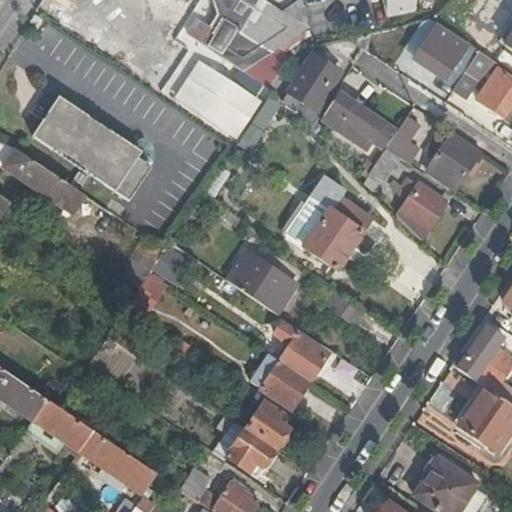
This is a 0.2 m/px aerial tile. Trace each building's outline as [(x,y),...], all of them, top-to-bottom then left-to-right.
[(265,57),(308,28),(306,27),(260,0),(212,0),(211,1),(217,18),(199,45),(242,75),(256,83),(265,89),(280,70),(265,57)] [(418,12),(415,0),(383,0),(387,19),(414,12),(418,12)] [(431,20),(426,0),(415,0),(418,12),(414,12),(417,23),(431,20)] [(150,22),(120,1),(111,15),(117,19),(113,25),(107,21),(98,34),(130,54),(135,44),(145,51),(153,38),(144,32),(150,22)] [(42,23),(34,17),(29,25),(37,30),(42,23)] [(477,52),(441,27),(434,37),(432,35),(425,45),(424,44),(413,61),(454,87),(477,52)] [(477,52),(454,87),(451,92),(465,101),(478,82),(491,61),(477,52)] [(309,133),(326,107),(321,103),(340,75),(312,57),(293,85),(294,86),(282,105),(309,133)] [(500,67),(491,61),(478,82),(485,88),(497,72),(500,67)] [(511,80),(511,74),(500,67),(497,72),(511,80)] [(502,119),(511,105),(511,80),(497,72),(485,88),(477,101),(486,107),(485,108),(502,119)] [(249,94),(256,83),(242,75),(235,86),(248,95),(249,94)] [(270,94),(265,89),(256,83),(249,94),(264,104),(270,94)] [(236,145),(264,104),(249,94),(248,95),(221,136),(236,145)] [(38,109),(32,118),(41,123),(31,139),(128,203),(151,170),(138,161),(142,155),(58,98),(47,114),(38,109)] [(384,150),(392,138),(335,101),(317,127),(360,155),(366,145),(381,155),(384,150)] [(397,159),(406,164),(413,155),(403,147),(414,130),(402,122),(392,138),(384,150),(397,159)] [(454,191),(479,152),(452,134),(445,145),(435,139),(424,156),(433,162),(426,173),(454,191)] [(14,151),(0,141),(0,167),(3,169),(14,151)] [(397,159),(384,150),(381,155),(370,171),(383,180),(397,159)] [(14,151),(3,169),(2,170),(73,217),(85,198),(14,151)] [(368,175),(361,184),(368,190),(375,180),(368,175)] [(445,204),(417,186),(417,187),(407,180),(396,196),(406,202),(399,213),(426,232),(445,204)] [(328,211),(361,233),(370,219),(318,183),(309,198),(328,211)] [(0,217),(9,204),(0,197),(0,217)] [(284,235),(303,248),(328,211),(309,198),(284,235)] [(111,200),(104,210),(118,220),(125,209),(111,200)] [(336,270),(361,233),(328,211),(303,248),(336,270)] [(161,257),(165,251),(147,238),(119,278),(139,291),(149,275),(161,257)] [(226,282),(276,316),(295,287),(246,252),(226,282)] [(173,265),(161,257),(149,275),(161,283),(173,265)] [(161,283),(149,275),(139,291),(129,307),(145,317),(166,286),(161,283)] [(279,362),(309,382),(324,360),(315,352),(317,349),(280,324),(274,333),(290,344),(279,362)] [(465,359),(460,356),(452,367),(485,389),(511,406),(511,390),(500,382),(511,363),(511,360),(496,350),(503,338),(487,327),(465,359)] [(117,344),(108,338),(102,346),(111,351),(117,344)] [(315,352),(324,360),(327,355),(317,349),(315,352)] [(293,406),(309,382),(279,362),(268,355),(249,383),(280,404),(284,399),(293,406)] [(44,401),(0,370),(0,401),(30,421),(44,401)] [(511,406),(485,389),(461,426),(499,451),(511,432),(511,406)] [(290,411),(293,406),(284,399),(280,404),(290,411)] [(94,434),(59,410),(44,401),(30,421),(25,428),(1,462),(0,463),(0,474),(5,478),(33,438),(54,453),(61,443),(79,454),(94,434)] [(277,423),(281,416),(264,404),(247,429),(276,448),(288,431),(277,423)] [(293,423),(281,416),(277,423),(288,431),(293,423)] [(245,430),(225,417),(217,429),(227,435),(214,455),(225,462),(226,460),(255,479),(273,453),(243,433),(245,430)] [(0,460),(1,462),(25,428),(17,422),(2,444),(0,442),(0,460)] [(155,476),(94,434),(79,454),(133,491),(142,497),(155,476)] [(439,511),(460,511),(479,484),(440,458),(427,476),(425,474),(424,477),(429,480),(417,497),(439,511)] [(194,470),(179,492),(208,511),(251,511),(258,503),(229,483),(218,501),(202,491),(210,480),(194,470)] [(142,497),(133,491),(119,511),(131,511),(134,509),(142,497)] [(147,511),(153,505),(142,497),(134,509),(139,511),(147,511)] [(402,511),(388,502),(382,511),(402,511)]
